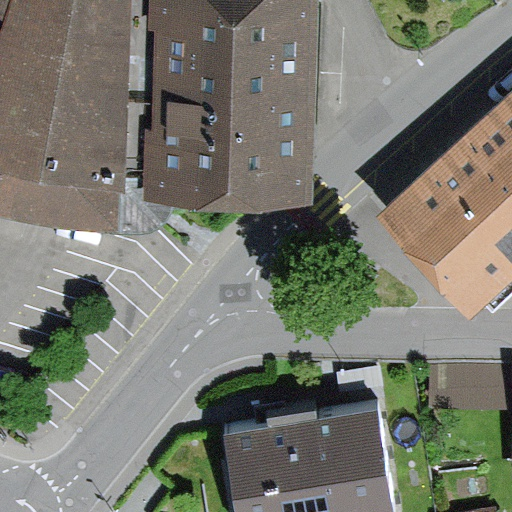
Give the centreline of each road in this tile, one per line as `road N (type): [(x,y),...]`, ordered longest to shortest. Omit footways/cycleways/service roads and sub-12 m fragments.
road 1 (tertiary): [(511,38),(322,199),(231,293)]
road 2 (tertiary): [(231,293),(116,434),(36,511)]
road 3 (unclassified): [(231,293),(285,321),(511,331)]
